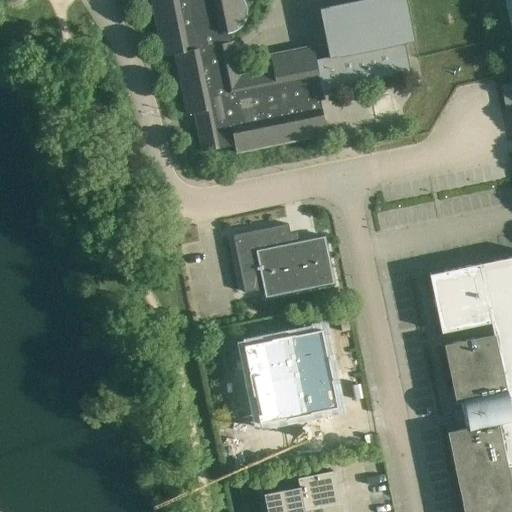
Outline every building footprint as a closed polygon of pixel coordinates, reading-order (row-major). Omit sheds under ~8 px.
[(152,0),(163,56),(175,53),(187,114),(194,112),(195,115),(201,114),(202,123),(196,123),(202,152),(234,145),(236,153),(327,134),(319,99),(324,98),(322,89),(410,71),(404,42),(414,40),(405,0),(358,0),(319,8),(329,56),(315,59),(312,46),(270,55),(273,71),(239,77),(232,41),(230,33),(235,31),(238,29),(243,25),(244,23),(245,21),(247,17),(247,14),(247,10),(245,3),(242,0),(152,0)] [(511,82),(501,84),(506,108),(511,107),(511,82)] [(264,289),(265,297),(334,283),(324,236),(293,243),(289,224),(233,236),(245,293),(264,289)] [(511,511),(511,485),(508,466),(511,464),(511,257),(479,264),(429,274),(441,333),(491,323),(493,334),(444,345),(456,403),(460,402),(461,410),(454,412),(456,422),(464,420),(465,428),(447,432),(463,511),(511,511)] [(322,329),(243,344),(249,371),(248,372),(252,396),(254,395),(260,423),(337,408),(332,381),(334,381),(329,355),(327,355),(322,329)] [(305,511),(305,509),(339,502),(332,472),(298,479),(300,486),(264,494),(267,511),(305,511)]
